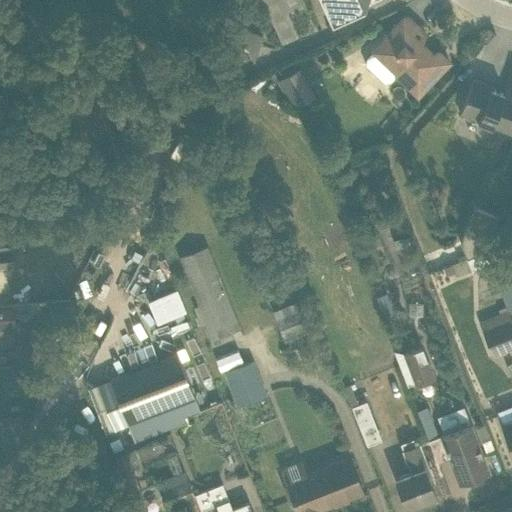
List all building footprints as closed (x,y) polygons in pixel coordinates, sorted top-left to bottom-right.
[(321,0),(331,22),(364,7),(365,2),(369,0),(321,0)] [(393,73),(414,95),(448,59),(438,50),(437,49),(436,50),(433,52),(412,32),(418,25),(406,14),(404,14),(402,15),(365,55),(364,62),(383,79),(390,78),(393,73)] [(237,24),(253,59),(262,33),(237,24)] [(131,60),(138,52),(124,42),(119,49),(131,60)] [(458,111),(511,131),(511,63),(502,90),(492,86),(492,84),(472,76),(458,111)] [(275,78),(290,107),(314,94),(298,66),(275,78)] [(511,197),(501,208),(511,219),(511,197)] [(466,255),(483,248),(496,214),(472,204),(459,238),(466,255)] [(333,245),(346,239),(338,223),(325,229),(333,245)] [(24,246),(23,241),(0,242),(0,265),(14,265),(14,261),(22,260),(21,246),(24,246)] [(241,331),(205,243),(178,254),(197,301),(193,303),(196,313),(194,314),(198,322),(204,320),(213,341),(221,338),(219,334),(232,328),(234,333),(241,331)] [(488,262),(483,248),(466,255),(470,269),(488,262)] [(380,311),(391,307),(381,284),(371,288),(380,311)] [(156,320),(184,308),(175,286),(146,298),(156,320)] [(509,308),(511,306),(511,289),(503,294),(509,308)] [(0,324),(14,323),(13,312),(69,306),(69,297),(10,303),(10,306),(0,306),(0,324)] [(285,341),(308,330),(295,299),(266,311),(271,322),(276,320),(285,341)] [(498,309),(478,317),(492,352),(511,343),(511,322),(508,312),(504,303),(497,306),(498,309)] [(414,382),(435,375),(422,343),(402,351),(399,343),(392,345),(406,383),(414,380),(414,382)] [(104,430),(127,421),(134,437),(184,418),(182,413),(199,406),(175,349),(86,384),(104,430)] [(265,391),(251,357),(223,368),(237,402),(265,391)] [(366,442),(381,436),(366,397),(357,401),(350,381),(343,384),(366,442)] [(511,452),(511,400),(495,408),(511,452)] [(427,435),(436,432),(426,403),(417,407),(427,435)] [(459,480),(489,469),(462,403),(436,413),(443,431),(440,432),(459,480)] [(486,449),(493,447),(483,421),(476,423),(486,449)] [(406,504),(434,493),(429,480),(434,478),(415,434),(400,440),(410,467),(394,473),(406,504)] [(128,490),(139,486),(126,450),(115,455),(128,490)] [(362,488),(349,452),(304,469),(300,457),(278,465),(283,477),(279,478),(287,499),(294,496),(300,511),(320,511),(318,505),(362,488)] [(189,511),(190,511),(199,508),(193,492),(183,468),(158,479),(168,506),(184,499),(189,511)] [(218,511),(252,511),(248,499),(232,505),(222,480),(193,492),(199,508),(214,502),(218,511)]
